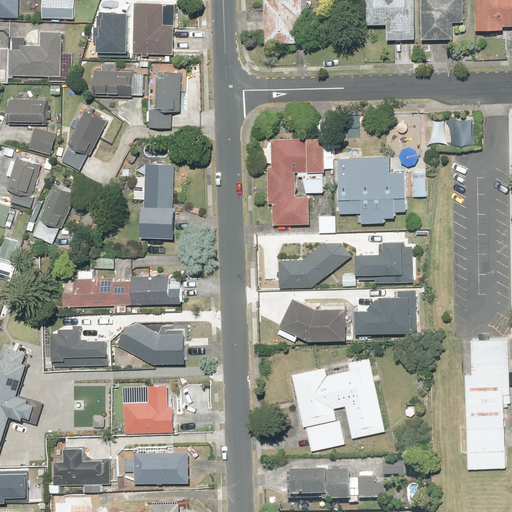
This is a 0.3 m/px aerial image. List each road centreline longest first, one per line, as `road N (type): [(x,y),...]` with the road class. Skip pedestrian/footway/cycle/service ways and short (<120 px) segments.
road 1 (residential): [(228,92),(242,511)]
road 2 (residential): [(228,92),(511,85)]
road 3 (unknown): [(237,365),(64,377),(50,387),(29,455)]
road 4 (unknown): [(234,264),(57,266)]
